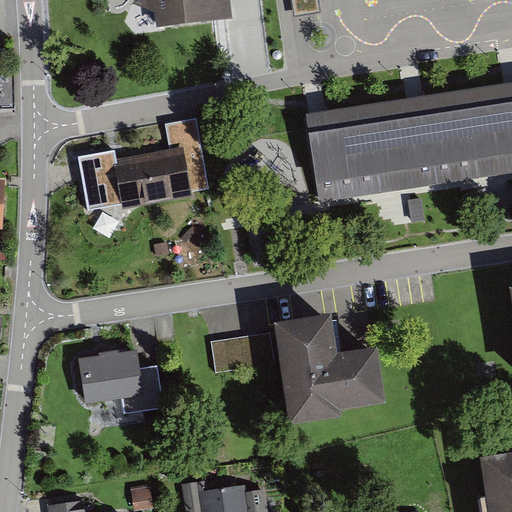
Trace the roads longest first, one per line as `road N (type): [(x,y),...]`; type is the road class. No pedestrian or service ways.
road 1 (residential): [(511,249),(27,317)]
road 2 (track): [(193,99),(511,38)]
road 3 (residential): [(28,0),(36,128),(27,317)]
road 4 (residential): [(27,317),(5,511)]
